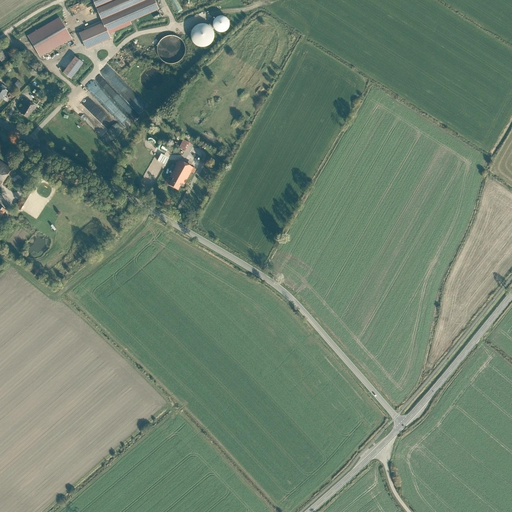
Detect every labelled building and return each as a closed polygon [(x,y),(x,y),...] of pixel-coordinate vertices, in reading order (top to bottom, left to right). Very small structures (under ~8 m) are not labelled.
[(156,0),(93,0),(104,23),(108,33),(160,10),(156,0)] [(172,0),(178,11),(182,9),(178,0),(172,0)] [(227,31),(229,29),(231,27),(231,24),(231,21),(230,19),(227,17),(225,16),(222,16),(219,17),(217,19),(216,21),(215,24),(216,27),(217,29),(219,31),(222,32),(225,32),(227,31)] [(26,33),(28,36),(41,58),(73,39),(60,17),(36,31),(35,28),(26,33)] [(104,23),(80,34),(88,51),(111,39),(108,33),(104,23)] [(210,45),(213,43),(214,40),(215,37),(215,34),(215,31),(213,28),(210,26),(208,25),(204,24),(201,24),(198,26),(196,28),(194,31),(193,34),(193,37),(194,40),(195,43),(198,45),(201,46),(204,47),(207,46),(210,45)] [(182,39),(173,35),(163,38),(159,47),(162,60),(172,64),(183,61),(187,52),(185,46),(183,45),(182,39)] [(2,47),(0,48),(0,59),(2,62),(10,55),(2,47)] [(127,50),(116,61),(124,69),(134,58),(127,50)] [(85,64),(76,57),(64,73),(73,80),(85,64)] [(0,100),(3,94),(8,96),(9,93),(7,92),(8,90),(2,87),(1,90),(0,89),(0,100)] [(24,105),(26,106),(22,114),(29,118),(34,110),(35,110),(38,106),(27,100),(24,105)] [(191,144),(185,141),(181,148),(187,151),(191,144)] [(162,153),(158,161),(167,165),(170,157),(162,153)] [(198,169),(179,159),(169,177),(174,180),(183,185),(186,186),(192,173),(194,174),(198,169)] [(0,188),(13,169),(0,160),(0,188)] [(170,187),(179,191),(183,185),(174,180),(170,187)] [(0,223),(8,212),(0,206),(0,223)]
